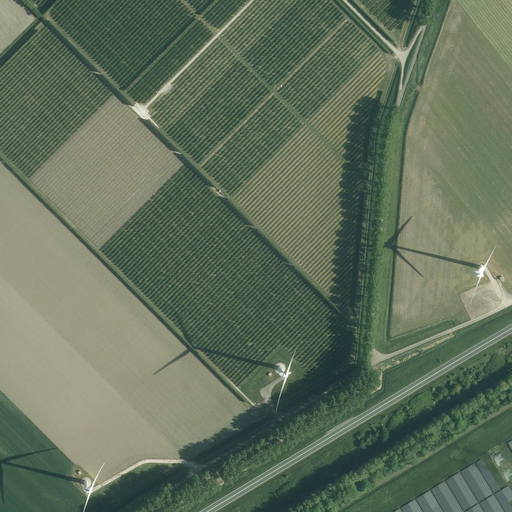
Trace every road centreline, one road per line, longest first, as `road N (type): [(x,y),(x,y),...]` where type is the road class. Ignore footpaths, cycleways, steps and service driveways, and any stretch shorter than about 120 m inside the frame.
road 1 (unclassified): [(150,511),(363,379),(398,102)]
road 2 (trunk): [(511,329),(207,511)]
road 3 (track): [(252,0),(140,112)]
